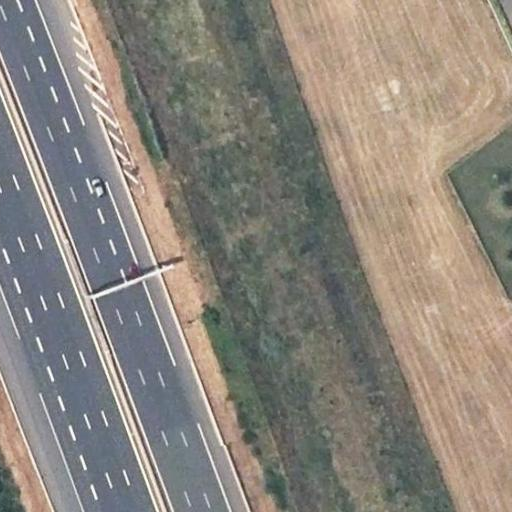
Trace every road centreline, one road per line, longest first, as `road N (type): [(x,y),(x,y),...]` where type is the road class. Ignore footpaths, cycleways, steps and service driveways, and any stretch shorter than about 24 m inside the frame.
road 1 (motorway): [(202,511),(6,0)]
road 2 (motorway): [(0,200),(120,511)]
